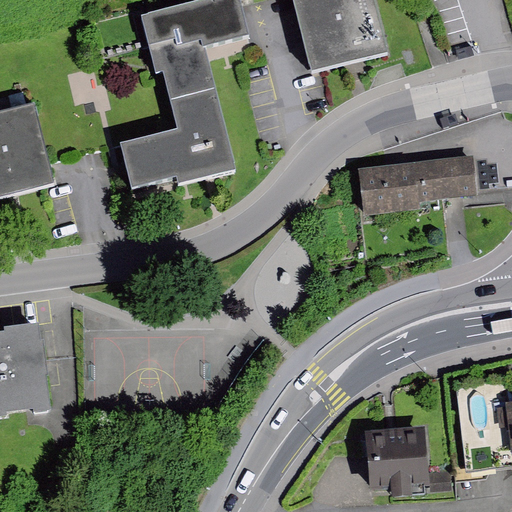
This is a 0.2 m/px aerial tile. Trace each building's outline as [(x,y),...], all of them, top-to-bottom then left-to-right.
[(163,73),(169,101),(215,89),(204,51),(249,39),(239,0),(215,0),(141,19),(147,43),(156,75),(163,73)] [(374,0),(295,0),(314,77),(357,67),(389,59),(374,0)] [(471,45),(457,50),(460,59),(474,55),(471,45)] [(178,131),(119,147),(131,193),(177,181),(179,188),(210,180),(237,173),(215,89),(169,101),(178,131)] [(4,118),(0,119),(0,203),(17,199),(54,190),(48,164),(34,111),(4,118)] [(473,161),(357,174),(362,222),(423,215),(422,207),(477,200),(473,161)] [(0,423),(7,422),(6,418),(34,415),(34,418),(50,416),(46,383),(49,383),(44,347),(41,347),(39,330),(4,334),(4,338),(0,339),(0,423)] [(511,462),(505,409),(511,407),(511,389),(511,380),(457,387),(468,477),(511,472),(511,462)] [(425,434),(367,438),(370,498),(391,497),(391,507),(413,506),(413,502),(426,502),(425,494),(428,493),(425,434)] [(451,473),(430,474),(431,494),(451,493),(451,473)]
